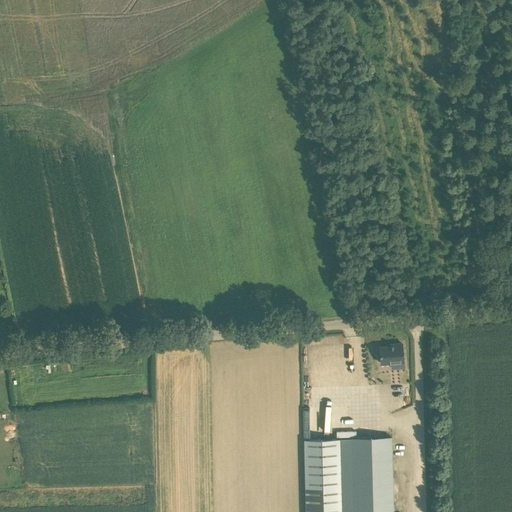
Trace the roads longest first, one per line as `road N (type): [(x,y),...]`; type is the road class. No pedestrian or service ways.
road 1 (unclassified): [(511,318),(362,321),(0,356)]
road 2 (track): [(420,511),(413,320)]
